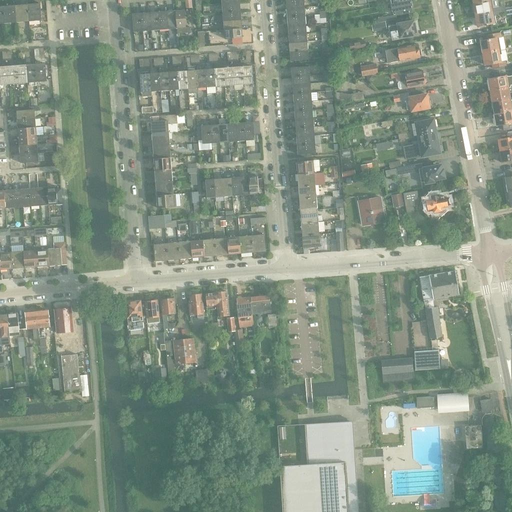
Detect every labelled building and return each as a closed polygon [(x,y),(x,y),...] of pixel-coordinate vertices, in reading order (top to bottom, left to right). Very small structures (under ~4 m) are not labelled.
[(192,8),(191,0),(184,0),(186,9),(192,8)] [(304,9),(303,0),(295,0),(286,1),(287,10),(304,9)] [(497,0),(494,0),(491,0),(473,4),(473,5),(473,6),(473,10),(475,11),(475,15),(493,12),(493,8),(499,7),(497,0)] [(411,12),(411,8),(412,6),(412,1),(391,5),(393,15),(393,16),(396,15),(411,12)] [(42,21),(40,4),(28,5),(29,22),(42,21)] [(240,12),(240,4),(222,5),(222,13),(240,12)] [(29,22),(28,5),(16,6),(17,23),(29,22)] [(17,23),(16,6),(3,7),(5,24),(17,23)] [(305,17),(304,9),(287,10),(287,18),(305,17)] [(186,28),(184,10),(175,11),(176,29),(177,29),(177,34),(190,33),(190,27),(186,28)] [(176,29),(175,11),(166,12),(167,30),(176,29)] [(159,30),(157,12),(149,13),(150,31),(159,30)] [(167,30),(166,12),(157,12),(159,30),(167,30)] [(241,20),(240,12),(222,13),(223,22),(241,20)] [(496,24),(493,12),(475,15),(476,20),(476,21),(476,26),(478,26),(478,27),(496,24)] [(150,31),(149,13),(141,14),(142,32),(150,31)] [(142,32),(141,14),(132,14),(134,32),(142,32)] [(397,20),(396,16),(396,15),(393,16),(393,15),(378,18),(379,23),(397,20)] [(306,25),(305,17),(287,18),(288,27),(306,25)] [(242,29),(241,20),(223,22),(224,31),(242,29)] [(416,35),(415,29),(416,28),(416,25),(414,24),(413,22),(391,26),(393,39),(416,35)] [(385,23),(371,25),(373,33),(387,30),(385,23)] [(306,34),(306,25),(288,27),(289,35),(306,34)] [(242,38),(242,29),(224,31),(224,39),(242,38)] [(500,46),(499,38),(501,38),(500,33),(484,36),(485,41),(480,42),(481,43),(480,44),(480,47),(481,48),(482,53),(501,50),(505,49),(504,45),(500,46)] [(307,42),(306,34),(289,35),(289,44),(307,42)] [(350,50),(366,48),(365,40),(349,42),(350,50)] [(308,51),(307,42),(289,44),(290,52),(308,51)] [(421,56),(420,50),(419,50),(418,45),(385,50),(388,63),(420,57),(420,56),(421,56)] [(503,62),(501,50),(482,53),(483,59),(483,60),(483,63),(484,64),(485,65),(490,65),(490,69),(506,67),(505,61),(503,62)] [(308,60),(308,51),(290,52),(290,61),(308,60)] [(46,81),(45,64),(35,65),(37,82),(46,81)] [(377,74),(376,64),(361,67),(362,76),(377,74)] [(37,82),(35,65),(26,66),(27,83),(37,82)] [(18,83),(17,66),(8,67),(9,84),(18,83)] [(27,83),(26,66),(17,66),(18,83),(27,83)] [(0,84),(9,84),(8,67),(0,67),(0,84)] [(243,84),(242,67),(233,68),(234,85),(243,84)] [(253,84),(251,67),(242,67),(243,84),(253,84)] [(310,76),(309,67),(291,68),(292,77),(310,76)] [(234,85),(233,68),(223,69),(225,86),(234,85)] [(225,86),(223,69),(214,70),(215,87),(225,86)] [(206,87),(205,70),(196,71),(197,88),(206,87)] [(215,87),(214,70),(205,70),(206,87),(215,87)] [(197,88),(196,71),(186,72),(188,89),(188,94),(198,93),(197,88)] [(398,82),(398,84),(398,88),(400,89),(408,88),(425,85),(425,84),(426,82),(426,80),(424,78),(424,77),(425,76),(425,73),(423,72),(423,71),(399,75),(400,82),(398,82)] [(179,89),(178,72),(168,73),(170,90),(179,89)] [(188,89),(186,72),(178,72),(179,89),(188,89)] [(170,90),(168,73),(159,74),(160,91),(170,90)] [(160,91),(159,74),(150,75),(151,92),(160,91)] [(151,92),(150,75),(140,75),(142,92),(151,92)] [(310,85),(310,76),(292,77),(292,86),(310,85)] [(508,88),(506,76),(488,80),(488,81),(487,82),(487,86),(489,86),(490,91),(508,88)] [(311,93),(310,85),(292,86),(293,94),(311,93)] [(510,99),(508,90),(508,88),(490,91),(491,96),(490,98),(490,101),(492,102),(492,103),(510,99)] [(357,94),(356,91),(354,92),(354,94),(351,95),(353,102),(365,100),(364,92),(357,94)] [(312,102),(311,93),(293,94),(294,103),(312,102)] [(431,106),(430,101),(428,100),(427,95),(409,98),(410,100),(406,101),(407,110),(411,109),(412,112),(429,108),(429,107),(431,106)] [(511,106),(511,107),(510,99),(492,103),(492,104),(491,105),(492,109),(493,109),(494,114),(511,110),(511,106)] [(312,111),(312,102),(294,103),(294,112),(312,111)] [(364,103),(342,107),(343,111),(352,109),(352,110),(354,110),(354,109),(365,107),(364,103)] [(35,119),(34,110),(16,111),(17,120),(35,119)] [(511,110),(494,114),(495,119),(494,121),(495,124),(496,125),(496,126),(502,125),(504,131),(511,129),(511,110)] [(313,118),(312,111),(294,112),(295,120),(313,118)] [(169,133),(168,124),(177,124),(177,115),(160,116),(160,121),(151,122),(152,134),(169,133)] [(314,127),(313,118),(295,120),(296,129),(314,127)] [(36,127),(35,119),(17,120),(18,129),(36,127)] [(440,154),(434,119),(415,123),(419,144),(406,146),(408,160),(440,154)] [(253,122),(244,123),(245,141),(255,140),(255,143),(260,142),(259,135),(260,135),(259,122),(253,123),(253,122)] [(245,141),(244,123),(235,124),(237,142),(245,141)] [(227,142),(226,124),(218,125),(219,143),(227,142)] [(237,142),(235,124),(226,124),(227,142),(237,142)] [(219,143),(218,125),(210,126),(211,144),(219,143)] [(211,144),(210,126),(201,126),(201,129),(202,137),(202,144),(211,144)] [(36,136),(36,127),(18,129),(19,138),(36,136)] [(314,136),(314,127),(296,129),(296,138),(314,136)] [(511,149),(511,131),(509,132),(510,138),(498,141),(500,152),(511,149)] [(170,146),(169,133),(152,134),(153,147),(170,146)] [(37,145),(36,136),(19,138),(19,146),(37,145)] [(315,145),(314,136),(296,138),(297,146),(315,145)] [(38,153),(37,145),(19,146),(20,154),(38,153)] [(316,153),(315,145),(297,146),(298,155),(316,153)] [(175,151),(170,151),(170,146),(153,147),(154,159),(171,158),(175,158),(175,151)] [(511,161),(511,149),(500,152),(502,163),(511,161)] [(39,162),(38,153),(20,154),(21,163),(39,162)] [(172,170),(171,158),(154,159),(155,172),(172,170)] [(314,173),(313,161),(296,162),(297,175),(314,173)] [(445,179),(443,170),(442,170),(441,165),(431,167),(430,162),(401,167),(400,167),(401,175),(415,172),(415,170),(418,170),(421,183),(425,182),(426,184),(434,183),(434,181),(445,179)] [(363,166),(360,166),(362,175),(373,173),(371,164),(363,166)] [(172,182),(172,170),(155,172),(156,183),(172,182)] [(315,186),(314,173),(297,175),(298,187),(315,186)] [(257,176),(248,177),(250,195),(259,194),(258,188),(263,188),(263,179),(258,179),(257,176)] [(241,196),(239,177),(230,178),(232,196),(241,196)] [(250,195),(248,177),(239,177),(241,196),(250,195)] [(232,196),(230,178),(222,179),(223,197),(232,196)] [(215,197),(214,179),(205,180),(207,198),(215,197)] [(223,197),(222,179),(214,179),(215,197),(223,197)] [(173,194),(172,182),(156,183),(156,195),(173,194)] [(316,198),(315,186),(298,187),(299,199),(316,198)] [(48,205),(47,187),(38,188),(40,206),(48,205)] [(61,189),(56,190),(56,187),(47,187),(48,205),(62,204),(61,189)] [(40,206),(38,188),(30,189),(31,207),(40,206)] [(22,207),(21,189),(12,190),(14,208),(22,207)] [(31,207),(30,189),(21,189),(22,207),(31,207)] [(14,208),(12,190),(3,191),(5,209),(14,208)] [(413,206),(419,204),(417,192),(404,194),(408,217),(415,216),(413,206)] [(180,207),(179,194),(173,195),(173,194),(156,195),(157,208),(180,207)] [(403,206),(401,194),(392,196),(394,208),(403,206)] [(450,205),(448,198),(446,198),(446,196),(443,197),(443,196),(438,197),(438,195),(431,197),(431,199),(425,200),(428,212),(433,210),(434,213),(441,211),(441,209),(448,208),(448,206),(450,205)] [(317,211),(316,198),(299,199),(300,213),(317,211)] [(383,212),(380,198),(358,201),(363,226),(385,222),(383,212)] [(318,223),(317,211),(300,213),(301,224),(318,223)] [(319,235),(318,223),(301,224),(302,237),(319,235)] [(344,251),(343,233),(336,233),(337,252),(344,251)] [(266,252),(264,235),(252,236),(253,253),(266,252)] [(320,247),(319,235),(302,237),(303,248),(320,247)] [(253,253),(252,236),(240,237),(242,254),(253,253)] [(242,254),(240,237),(228,238),(230,255),(242,254)] [(230,255),(228,238),(215,239),(216,256),(230,255)] [(216,256),(215,239),(203,240),(204,257),(216,256)] [(204,257),(203,240),(190,241),(192,258),(204,257)] [(192,258),(190,241),(178,243),(180,260),(192,258)] [(67,265),(65,248),(64,243),(53,243),(54,249),(47,249),(49,266),(62,265),(67,265)] [(180,260),(178,243),(166,244),(168,261),(180,260)] [(168,261),(166,244),(154,245),(155,262),(168,261)] [(49,266),(47,249),(35,250),(37,267),(49,266)] [(37,267),(35,250),(24,251),(25,268),(37,267)] [(25,268),(24,251),(11,252),(13,269),(25,268)] [(13,269),(11,252),(0,253),(0,265),(0,270),(13,269)] [(459,295),(455,271),(419,277),(423,301),(459,295)] [(229,314),(227,292),(216,293),(217,307),(218,315),(229,314)] [(215,308),(217,307),(216,293),(206,294),(207,307),(207,310),(216,309),(215,308)] [(203,307),(203,303),(202,303),(201,295),(199,296),(199,295),(192,295),(192,296),(190,297),(191,304),(189,304),(190,316),(197,315),(198,318),(204,317),(208,316),(207,310),(207,307),(203,307)] [(271,313),(269,296),(251,298),(253,315),(271,313)] [(167,314),(175,313),(174,298),(172,299),(171,298),(168,298),(167,299),(161,300),(164,324),(164,330),(169,329),(167,314)] [(253,315),(251,298),(236,299),(240,326),(254,325),(253,315)] [(159,317),(158,300),(152,301),(152,300),(147,300),(147,301),(145,302),(147,320),(147,324),(156,323),(155,317),(159,317)] [(143,321),(141,302),(141,301),(132,302),(132,301),(128,301),(128,302),(126,302),(129,331),(144,329),(143,321)] [(442,337),(437,307),(425,309),(430,339),(442,337)] [(71,308),(54,310),(57,333),(74,331),(71,308)] [(50,327),(48,310),(37,312),(39,338),(45,338),(44,328),(50,327)] [(39,338),(37,312),(25,313),(27,329),(33,329),(34,341),(40,340),(39,338)] [(20,335),(17,314),(8,315),(10,336),(20,335)] [(277,327),(275,314),(268,315),(269,328),(277,327)] [(10,336),(8,315),(0,315),(0,337),(1,337),(1,341),(0,341),(0,351),(3,351),(2,343),(10,342),(10,336)] [(242,331),(235,332),(236,337),(237,352),(245,352),(242,331)] [(46,338),(45,338),(39,338),(40,340),(41,355),(47,354),(46,338)] [(196,362),(193,339),(165,342),(166,344),(170,381),(177,380),(176,373),(184,372),(183,364),(196,362)] [(34,366),(33,347),(26,348),(28,366),(34,366)] [(440,369),(439,353),(439,351),(414,352),(415,371),(440,369)] [(81,391),(77,355),(61,356),(64,392),(81,391)] [(383,361),(381,361),(382,374),(382,375),(383,383),(414,380),(413,371),(412,358),(383,361)] [(166,368),(156,369),(158,383),(167,382),(166,368)] [(197,386),(208,385),(208,369),(197,369),(197,386)] [(83,376),(81,376),(83,397),(85,396),(89,396),(87,375),(83,376)] [(137,386),(138,395),(154,393),(153,385),(137,386)] [(30,399),(29,386),(16,388),(17,400),(30,399)] [(14,400),(13,388),(3,390),(4,401),(14,400)] [(468,411),(467,393),(438,395),(439,407),(455,406),(456,412),(468,411)] [(434,407),(431,400),(431,397),(416,398),(417,409),(434,407)] [(493,410),(491,399),(481,401),(483,412),(493,410)] [(307,465),(280,466),(282,511),(358,511),(353,422),(325,423),(305,424),(307,465)] [(483,448),(481,425),(464,426),(466,449),(483,448)] [(480,487),(469,482),(467,487),(478,491),(480,487)]
